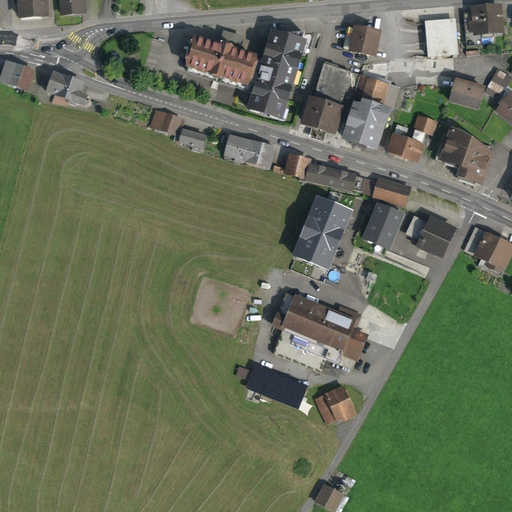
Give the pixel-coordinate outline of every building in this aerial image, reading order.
[(44,0),(19,0),(22,23),(46,21),(44,0)] [(60,0),(61,17),(86,15),(84,0),(60,0)] [(501,37),(500,10),(472,11),(473,39),(501,37)] [(452,24),(427,27),(430,58),(455,55),(452,24)] [(377,37),(355,33),(351,56),(373,60),(377,37)] [(250,114),(280,123),(303,47),(273,38),(250,114)] [(258,65),(197,45),(189,70),(250,90),(258,65)] [(16,66),(7,63),(1,81),(26,90),(33,72),(16,66)] [(350,74),(323,67),(305,129),(332,137),(350,74)] [(498,74),(487,93),(502,101),(511,82),(498,74)] [(79,96),(83,85),(62,77),(62,78),(54,75),(47,93),(68,101),(67,104),(75,106),(76,103),(84,106),(86,99),(79,96)] [(361,109),(394,117),(400,92),(359,81),(355,99),(363,101),(361,109)] [(457,85),(452,104),(478,111),(483,92),(457,85)] [(511,96),(511,97),(499,114),(511,123),(511,96)] [(376,153),(387,118),(358,109),(346,143),(376,153)] [(177,122),(155,115),(151,130),(172,137),(177,122)] [(205,139),(184,133),(181,144),(202,150),(205,139)] [(491,151),(447,134),(436,162),(458,170),(455,178),(477,186),(491,151)] [(419,148),(393,140),(388,156),(414,165),(419,148)] [(258,167),(263,149),(231,141),(226,158),(258,167)] [(275,152),(263,149),(258,167),(270,170),(275,152)] [(310,165),(290,160),(286,177),(352,194),(355,180),(309,168),(310,165)] [(378,184),(374,199),(402,208),(407,193),(378,184)] [(326,271),(350,214),(319,201),(295,259),(326,271)] [(401,221),(379,212),(366,243),(388,253),(401,221)] [(453,234),(432,224),(420,248),(441,258),(453,234)] [(355,248),(362,250),(369,230),(362,227),(355,248)] [(511,251),(486,239),(477,259),(503,271),(511,251)] [(405,326),(414,309),(385,293),(375,310),(405,326)] [(355,319),(296,296),(280,337),(354,366),(368,333),(352,327),(355,319)] [(239,372),(236,382),(249,386),(252,376),(239,372)] [(246,397),(299,416),(307,393),(254,374),(246,397)] [(344,390),(323,397),(333,426),(355,419),(344,390)] [(330,492),(319,509),(323,511),(334,511),(342,501),(330,492)]
